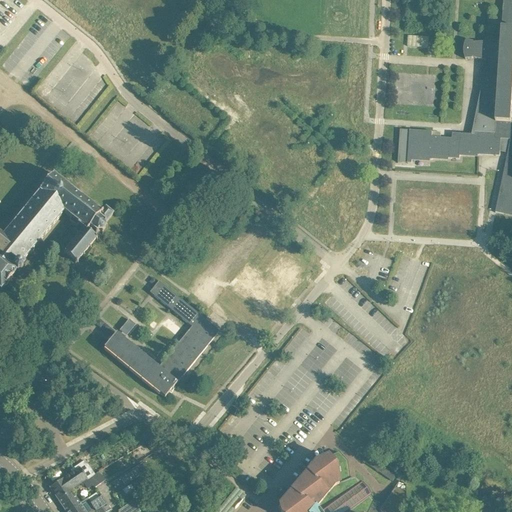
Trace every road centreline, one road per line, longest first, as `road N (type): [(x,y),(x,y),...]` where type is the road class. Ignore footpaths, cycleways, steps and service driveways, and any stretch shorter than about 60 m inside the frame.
road 1 (unclassified): [(144,412),(187,444),(339,264),(134,101),(94,45),(34,0)]
road 2 (unknown): [(275,213),(229,254),(207,288),(215,307),(270,347)]
road 3 (unclassified): [(0,308),(144,412)]
road 4 (unclassified): [(144,412),(16,478)]
